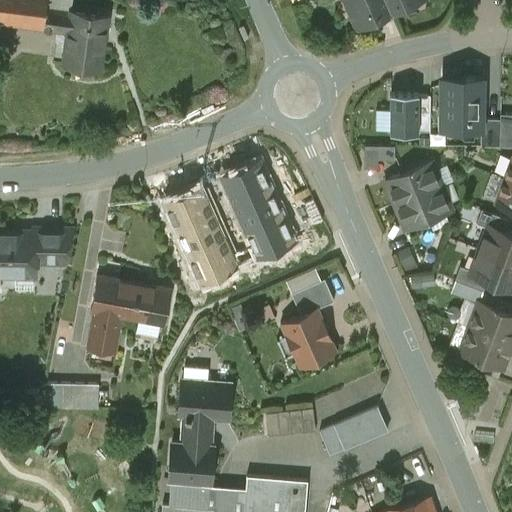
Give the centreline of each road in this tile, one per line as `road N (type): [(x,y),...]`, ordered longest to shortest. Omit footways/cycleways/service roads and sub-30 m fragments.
road 1 (residential): [(474,511),(307,124)]
road 2 (tertiary): [(0,179),(109,167),(269,108)]
road 3 (residential): [(323,82),(392,55),(485,37)]
